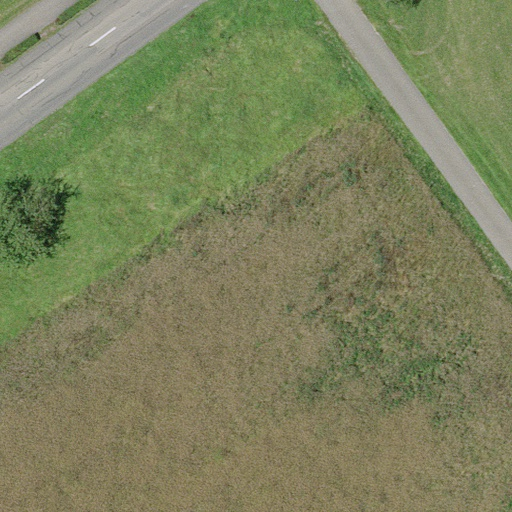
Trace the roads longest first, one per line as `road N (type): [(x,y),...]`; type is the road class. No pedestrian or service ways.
road 1 (track): [(511,250),(329,0)]
road 2 (secondary): [(158,0),(0,113)]
